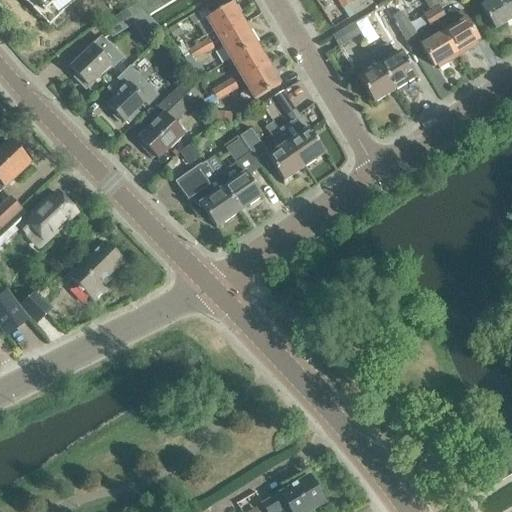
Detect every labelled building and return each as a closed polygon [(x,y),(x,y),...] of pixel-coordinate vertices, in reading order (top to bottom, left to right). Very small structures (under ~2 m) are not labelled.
[(22,0),(48,27),(76,0),(22,0)] [(132,0),(137,5),(148,17),(177,0),(132,0)] [(335,0),(342,10),(351,4),(348,0),(335,0)] [(423,0),(430,11),(438,25),(455,54),(466,48),(468,51),(477,46),(475,43),(478,41),(460,12),(446,20),(433,0),(423,0)] [(494,31),(511,20),(511,4),(509,0),(491,0),(480,7),(494,31)] [(217,41),(243,25),(231,4),(205,20),(217,41)] [(133,30),(150,20),(150,19),(148,17),(137,5),(123,13),(101,27),(108,39),(131,26),(133,30)] [(455,54),(438,25),(430,11),(423,15),(433,32),(418,42),(433,68),(436,66),(438,69),(447,64),(445,61),(455,54)] [(394,23),(403,17),(400,12),(391,18),(392,19),(394,23)] [(403,17),(394,23),(407,44),(417,38),(404,17),(403,17)] [(363,18),(353,24),(356,29),(366,23),(363,18)] [(392,19),(382,25),(397,50),(407,44),(394,23),(392,19)] [(338,48),(360,35),(356,29),(353,24),(332,37),(338,48)] [(255,45),(243,25),(217,41),(229,61),(255,45)] [(174,39),(181,35),(177,28),(169,32),(174,39)] [(110,49),(100,39),(69,68),(87,87),(109,66),(111,68),(121,59),(111,48),(110,49)] [(203,55),(213,49),(208,40),(198,46),(203,55)] [(395,56),(388,44),(371,54),(373,57),(394,91),(416,79),(400,53),(395,56)] [(229,61),(241,81),(267,65),(255,45),(229,61)] [(193,61),(203,55),(198,46),(187,52),(193,61)] [(352,70),(357,79),(373,104),(394,91),(373,57),(352,70)] [(241,81),(253,101),(279,86),(267,65),(241,81)] [(113,98),(105,106),(123,124),(125,122),(128,125),(139,114),(136,111),(144,104),(147,107),(158,97),(129,67),(106,90),(113,98)] [(227,95),(237,89),(232,80),(221,86),(227,95)] [(162,115),(137,139),(146,148),(143,151),(151,159),(154,157),(157,160),(183,136),(172,124),(184,112),(181,109),(197,94),(184,81),(156,108),(162,115)] [(216,101),(227,95),(221,86),(211,92),(216,101)] [(282,108),(288,103),(281,93),(275,97),(282,108)] [(295,127),(302,123),(293,110),(286,114),(295,127)] [(231,115),(215,114),(215,122),(230,123),(231,115)] [(277,150),(266,158),(283,183),(303,169),(286,144),(287,143),(282,136),(281,137),(272,123),(265,128),(274,142),(272,143),(277,150)] [(255,161),(266,154),(250,130),(239,138),(255,161)] [(307,130),(287,143),(286,144),(303,169),(324,154),(307,130)] [(0,191),(29,165),(8,142),(0,149),(0,191)] [(234,164),(214,178),(238,213),(260,199),(241,171),(251,164),(236,143),(225,151),(234,164)] [(197,157),(190,147),(180,154),(188,164),(197,157)] [(204,217),(214,230),(238,213),(214,178),(213,178),(203,164),(173,185),(198,221),(204,217)] [(272,187),(265,176),(258,180),(266,191),(272,187)] [(68,218),(74,213),(58,195),(51,201),(50,200),(29,219),(21,210),(7,223),(15,232),(24,224),(29,229),(37,223),(49,236),(57,229),(64,237),(75,226),(68,218)] [(0,228),(20,210),(10,198),(0,206),(0,228)] [(114,254),(104,243),(79,268),(78,267),(67,278),(93,303),(105,291),(99,286),(123,262),(119,259),(121,258),(115,253),(114,254)] [(36,291),(33,282),(25,286),(28,294),(36,291)] [(37,326),(52,311),(35,294),(20,309),(37,326)] [(0,330),(3,334),(25,318),(13,301),(0,310),(0,330)] [(289,511),(310,511),(324,504),(308,476),(261,504),(265,511),(277,511),(286,507),(289,511)]
